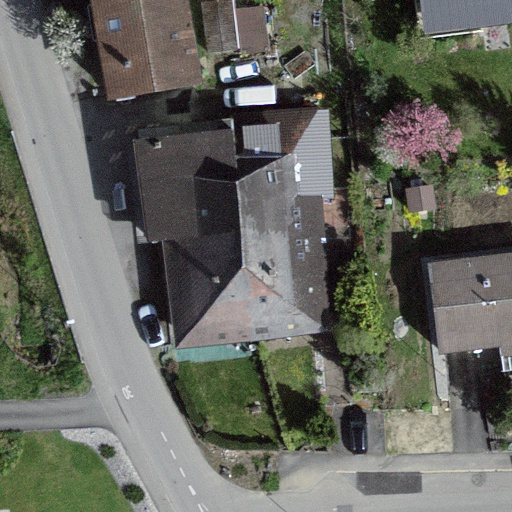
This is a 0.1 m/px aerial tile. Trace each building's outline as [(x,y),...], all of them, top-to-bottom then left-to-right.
[(114,96),(194,82),(179,0),(111,0),(112,2),(99,4),(114,96)] [(208,53),(238,49),(231,0),(227,0),(202,4),(208,53)] [(508,17),(505,0),(424,0),(428,28),(508,17)] [(280,113),(230,116),(232,132),(252,328),(327,319),(313,197),(329,195),(325,139),(287,143),(287,127),(281,127),(280,113)] [(184,336),(252,328),(232,132),(139,141),(151,242),(185,238),(188,262),(176,264),(184,336)] [(511,255),(430,266),(441,352),(511,341),(511,255)]
